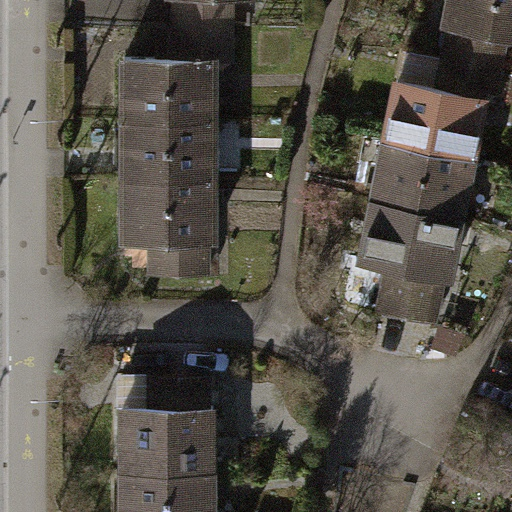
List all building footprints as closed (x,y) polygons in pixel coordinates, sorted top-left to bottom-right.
[(511,35),(511,0),(451,0),(448,22),(452,23),(494,32),(511,35)] [(170,6),(168,29),(236,28),(234,5),(170,6)] [(487,64),(494,32),(452,23),(446,55),(487,64)] [(215,57),(237,56),(236,28),(168,29),(169,57),(215,57)] [(487,64),(446,55),(439,87),(481,95),(487,64)] [(148,251),(214,251),(215,57),(169,57),(125,57),(124,251),(148,251)] [(387,138),(474,156),(486,97),(481,95),(439,87),(399,78),(387,138)] [(376,196),(462,214),(474,156),(387,138),(376,196)] [(462,214),(376,196),(362,257),(389,263),(445,274),(450,275),(462,214)] [(148,251),(148,280),(214,281),(214,251),(148,251)] [(389,263),(380,308),(436,319),(445,274),(389,263)] [(214,511),(215,414),(120,413),(118,511),(214,511)]
